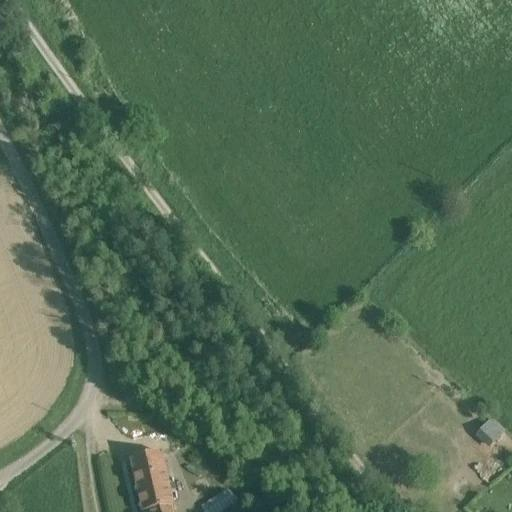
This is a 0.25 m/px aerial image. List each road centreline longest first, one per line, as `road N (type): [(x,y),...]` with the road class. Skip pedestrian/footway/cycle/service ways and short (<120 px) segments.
road 1 (track): [(17,0),(396,511)]
road 2 (residential): [(88,407),(93,351),(79,305),(0,128)]
